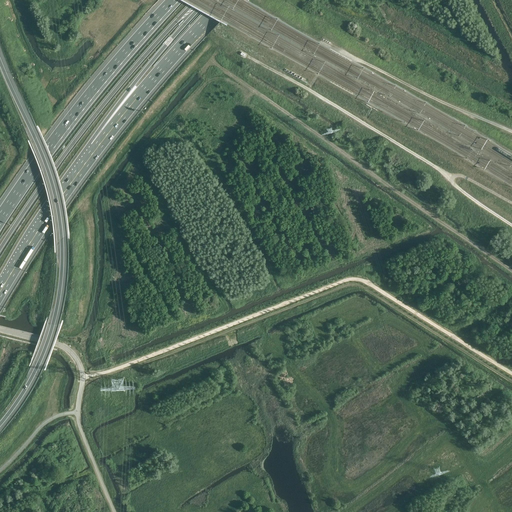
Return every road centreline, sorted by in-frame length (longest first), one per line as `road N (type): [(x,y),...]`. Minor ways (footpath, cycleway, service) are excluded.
road 1 (unknown): [(511,380),(362,286),(86,382),(62,349),(0,332)]
road 2 (motorway): [(0,423),(46,346),(61,273),(52,184),(0,62)]
road 3 (motorway): [(0,248),(95,113),(196,0)]
road 4 (motorway): [(174,0),(88,97),(0,219)]
road 5 (track): [(451,178),(246,56)]
road 6 (motorway): [(96,148),(226,0)]
road 7 (motorway): [(96,148),(133,84),(208,0)]
road 8 (motorway): [(0,290),(96,148)]
road 9 (track): [(511,226),(451,183),(454,175),(466,177),(511,203)]
